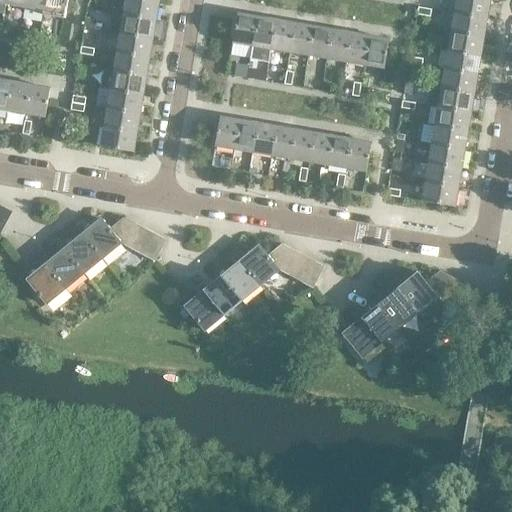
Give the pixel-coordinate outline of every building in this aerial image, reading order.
[(43,11),(44,0),(25,0),(24,8),(43,11)] [(62,14),(64,0),(44,0),(43,11),(62,14)] [(155,21),(158,2),(147,0),(124,0),(122,15),(155,21)] [(486,19),(489,0),(486,0),(455,0),(453,14),(486,19)] [(430,17),(431,10),(418,7),(416,15),(430,17)] [(252,47),(257,17),(237,14),(232,43),(252,47)] [(483,38),(486,19),(453,14),(450,32),(483,38)] [(152,39),(155,21),(122,15),(119,34),(152,39)] [(271,50),(276,21),(257,17),(252,47),(271,50)] [(97,21),(85,19),(84,27),(96,29),(97,21)] [(289,53),(294,24),(276,21),(271,50),(289,53)] [(308,56),(313,27),(294,24),(289,53),(308,56)] [(326,59),(331,30),(313,27),(308,56),(326,59)] [(345,62),(350,33),(331,30),(326,59),(345,62)] [(37,43),(39,33),(29,31),(28,41),(37,43)] [(480,56),(483,38),(450,32),(447,51),(480,56)] [(48,35),(39,33),(37,43),(47,44),(48,35)] [(363,66),(368,36),(350,33),(345,62),(363,66)] [(149,58),(152,39),(119,34),(116,53),(149,58)] [(383,69),(386,50),(388,40),(368,36),(363,66),(383,69)] [(93,56),(94,49),(81,47),(79,54),(93,56)] [(476,75),(480,56),(447,51),(444,70),(476,75)] [(146,77),(149,58),(116,53),(113,71),(146,77)] [(423,59),(409,57),(408,64),(422,66),(423,59)] [(233,74),(245,77),(247,64),(235,62),(233,74)] [(473,94),(476,75),(444,70),(440,89),(473,94)] [(142,96),(146,77),(113,71),(110,90),(142,96)] [(293,72),(286,71),(284,84),(291,86),(293,72)] [(0,110),(6,111),(11,82),(0,79),(0,110)] [(25,114),(30,85),(11,82),(6,111),(25,114)] [(358,97),(360,84),(353,83),(351,96),(358,97)] [(417,92),(418,85),(405,83),(404,90),(417,92)] [(44,118),(48,99),(49,88),(30,85),(25,114),(44,118)] [(470,113),(473,94),(440,89),(437,107),(470,113)] [(139,114),(142,96),(110,90),(106,109),(139,114)] [(73,96),(71,103),(85,105),(86,98),(73,96)] [(414,111),(415,104),(415,103),(402,101),(400,108),(414,111)] [(83,112),(85,105),(71,103),(70,110),(83,112)] [(467,131),(470,113),(437,107),(434,126),(467,131)] [(136,133),(139,114),(106,109),(103,128),(136,133)] [(234,150),(239,121),(219,117),(215,147),(234,150)] [(253,153),(258,124),(239,121),(234,150),(253,153)] [(22,134),(29,135),(31,126),(24,124),(22,134)] [(271,156),(276,127),(258,124),(253,153),(271,156)] [(464,150),(467,131),(434,126),(431,145),(464,150)] [(290,159),(295,130),(276,127),(271,156),(290,159)] [(133,152),(136,133),(103,128),(100,147),(133,152)] [(309,163),(314,133),(295,130),(290,159),(309,163)] [(327,166),(332,137),(314,133),(309,163),(327,166)] [(346,169),(351,140),(332,137),(327,166),(346,169)] [(366,172),(369,154),(371,143),(351,140),(346,169),(366,172)] [(461,169),(464,150),(431,145),(428,163),(461,169)] [(457,188),(461,169),(428,163),(425,182),(457,188)] [(305,182),(307,170),(300,169),(298,181),(305,182)] [(343,189),(345,177),(337,176),(336,187),(343,189)] [(454,207),(457,188),(425,182),(421,202),(454,207)] [(400,191),(387,188),(386,195),(399,198),(400,191)] [(0,230),(10,213),(0,207),(0,230)] [(123,245),(135,223),(124,217),(109,229),(121,243),(123,245)] [(121,243),(109,229),(101,219),(86,231),(82,226),(74,232),(78,237),(82,234),(102,259),(121,243)] [(133,250),(145,228),(135,223),(123,245),(133,250)] [(144,256),(155,234),(145,228),(133,250),(144,256)] [(82,234),(78,237),(68,246),(64,241),(56,247),(60,252),(64,249),(83,274),(102,259),(82,234)] [(155,261),(166,240),(155,234),(144,256),(155,261)] [(281,272),(292,250),(282,244),(267,256),(278,270),(281,272)] [(278,270),(267,256),(258,246),(244,258),(240,252),(232,259),(236,264),(240,261),(260,285),(278,270)] [(83,274),(64,249),(60,252),(50,261),(45,256),(37,262),(41,267),(45,264),(65,288),(83,274)] [(291,277),(303,255),(292,250),(281,272),(291,277)] [(301,283),(313,261),(303,255),(291,277),(301,283)] [(240,261),(236,264),(226,272),(222,267),(213,274),(217,279),(222,276),(241,300),(260,285),(240,261)] [(312,288),(324,267),(313,261),(301,283),(312,288)] [(45,264),(41,267),(31,276),(27,271),(19,277),(24,283),(27,281),(46,304),(65,288),(45,264)] [(439,299),(450,277),(439,271),(425,283),(436,297),(439,299)] [(436,297),(425,283),(416,273),(402,284),(398,279),(390,286),(394,291),(398,287),(418,312),(436,297)] [(222,276),(217,279),(207,287),(203,282),(195,289),(199,294),(203,291),(223,315),(241,300),(222,276)] [(449,304),(461,282),(450,277),(439,299),(449,304)] [(459,310),(471,288),(461,282),(449,304),(459,310)] [(398,287),(394,291),(384,299),(380,294),(371,301),(375,306),(380,302),(399,327),(418,312),(398,287)] [(470,315),(482,294),(471,288),(459,310),(470,315)] [(223,315),(203,291),(199,294),(189,302),(185,297),(176,304),(181,310),(185,307),(204,331),(223,315)] [(380,302),(375,306),(365,314),(361,309),(353,315),(357,321),(361,317),(381,342),(399,327),(380,302)] [(381,342),(361,317),(357,321),(347,329),(342,324),(334,331),(339,337),(343,335),(362,358),(381,342)]
